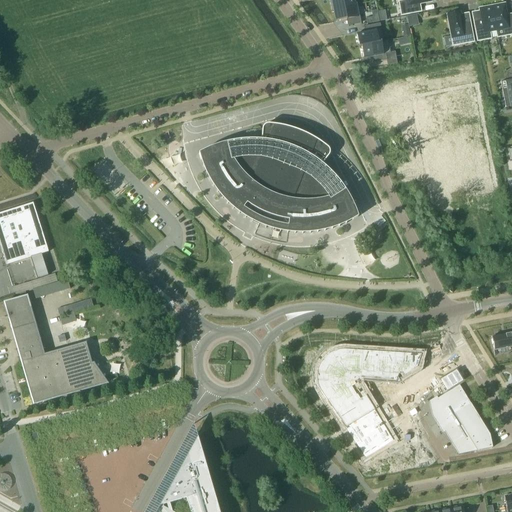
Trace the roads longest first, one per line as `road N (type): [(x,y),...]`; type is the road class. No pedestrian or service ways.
road 1 (residential): [(39,164),(67,140),(327,66)]
road 2 (residential): [(327,66),(445,311)]
road 3 (tertiary): [(155,286),(39,164)]
road 4 (unclassified): [(137,511),(210,386)]
road 5 (residential): [(445,311),(511,428)]
road 6 (tertiary): [(445,311),(385,319),(317,310)]
road 7 (unclassified): [(0,390),(34,511)]
